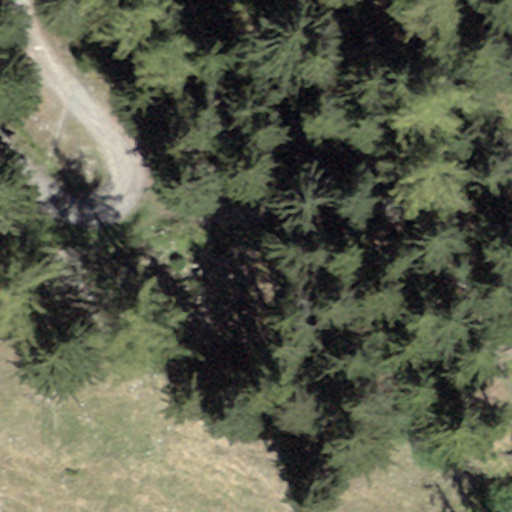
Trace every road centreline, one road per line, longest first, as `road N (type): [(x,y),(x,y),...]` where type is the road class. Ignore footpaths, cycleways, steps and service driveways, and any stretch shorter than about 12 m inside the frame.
road 1 (track): [(121,182),(112,150),(38,44),(21,0)]
road 2 (track): [(0,154),(49,203),(82,205),(121,182)]
